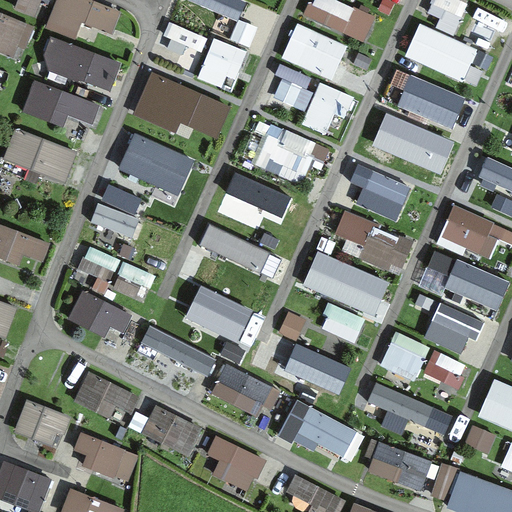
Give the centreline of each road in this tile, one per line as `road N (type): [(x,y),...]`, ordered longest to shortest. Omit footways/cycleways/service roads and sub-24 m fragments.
road 1 (unknown): [(423,0),(280,308)]
road 2 (unknown): [(292,0),(169,293)]
road 3 (unknown): [(511,83),(390,331)]
